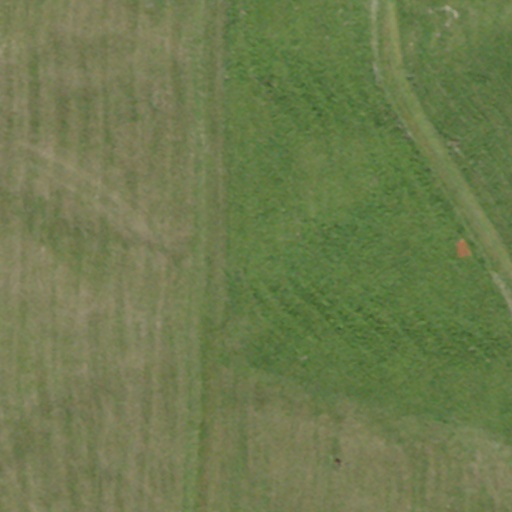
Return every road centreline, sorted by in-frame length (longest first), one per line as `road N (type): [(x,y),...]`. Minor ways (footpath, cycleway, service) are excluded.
road 1 (track): [(193,511),(215,0)]
road 2 (track): [(511,291),(429,144),(386,47),(381,0)]
